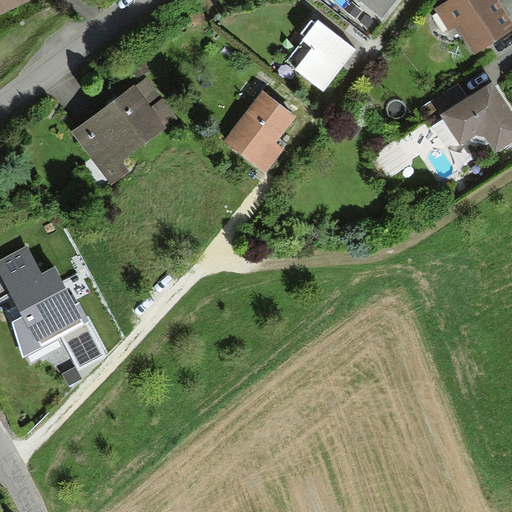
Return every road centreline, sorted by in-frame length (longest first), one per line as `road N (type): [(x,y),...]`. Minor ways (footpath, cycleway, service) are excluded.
road 1 (track): [(10,461),(202,267),(371,49)]
road 2 (track): [(202,267),(299,265),(389,249),(511,176)]
road 3 (residential): [(141,0),(0,109)]
